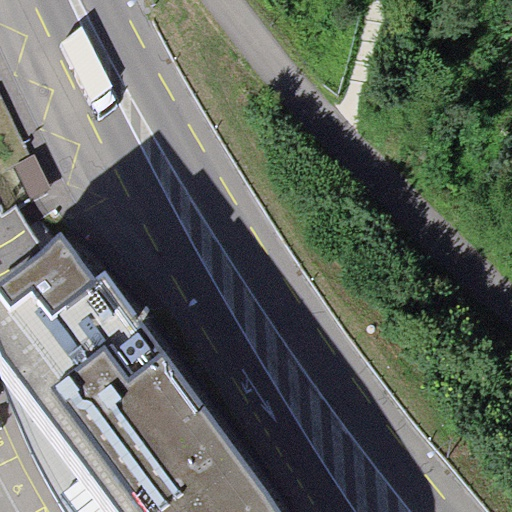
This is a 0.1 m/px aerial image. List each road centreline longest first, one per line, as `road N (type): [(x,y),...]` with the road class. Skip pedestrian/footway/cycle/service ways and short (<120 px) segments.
road 1 (primary): [(77,0),(215,261),(359,476)]
road 2 (track): [(223,0),(343,140),(511,305)]
